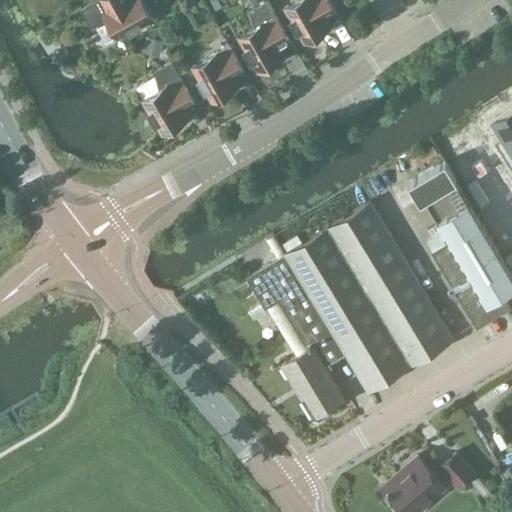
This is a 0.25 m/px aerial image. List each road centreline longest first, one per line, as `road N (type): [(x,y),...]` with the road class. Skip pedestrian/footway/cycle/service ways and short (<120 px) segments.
road 1 (tertiary): [(78,245),(406,42)]
road 2 (tertiary): [(281,492),(78,245)]
road 3 (residential): [(313,471),(511,355)]
road 4 (tertiary): [(78,245),(0,127)]
